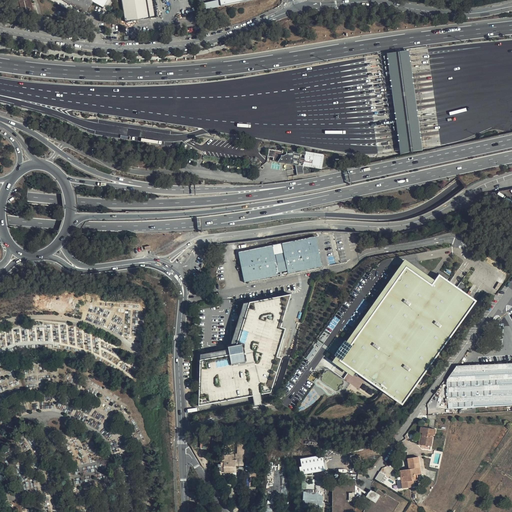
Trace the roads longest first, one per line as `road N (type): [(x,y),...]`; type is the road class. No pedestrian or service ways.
road 1 (motorway): [(0,87),(137,104),(283,106),(511,74)]
road 2 (motorway): [(511,27),(178,72),(0,64)]
road 3 (motorway): [(189,223),(403,215),(443,196),(511,143)]
road 4 (residential): [(202,239),(303,226),(405,226),(511,174)]
road 5 (primary): [(319,182),(181,202),(0,193)]
road 6 (tertiary): [(294,9),(202,42),(147,48),(0,30)]
road 7 (primary): [(68,225),(351,190)]
road 8 (unclassified): [(372,476),(511,287)]
road 9 (tertiary): [(511,5),(465,13),(361,1),(294,9)]
road 10 (primary): [(511,141),(319,182)]
road 11 (primary): [(0,218),(189,223)]
road 12 (motorway): [(169,191),(87,168),(0,118)]
road 13 (unclassified): [(183,448),(179,280)]
road 14 (primary): [(189,223),(351,190)]
road 15 (primary): [(351,190),(511,156)]
road 16 (primary): [(319,182),(169,191)]
